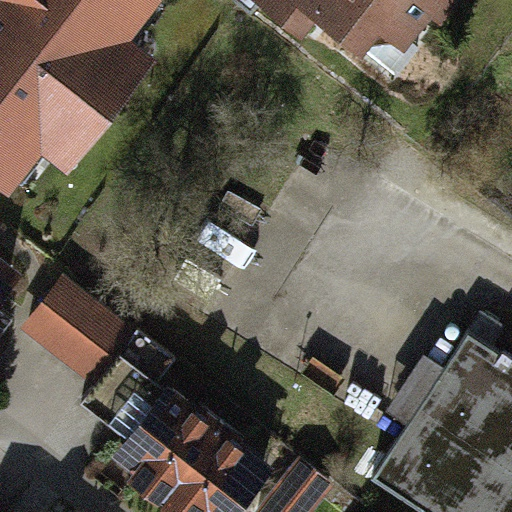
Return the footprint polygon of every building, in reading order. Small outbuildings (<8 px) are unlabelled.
[(179,0),(0,0),(0,158),(38,187),(69,146),(96,166),(181,55),(154,34),(179,0)] [(279,0),(323,34),(343,8),(421,69),(475,0),(279,0)] [(0,331),(46,267),(0,234),(0,331)] [(180,357),(69,274),(27,329),(138,412),(180,357)] [(511,511),(511,345),(485,329),(388,484),(433,511),(511,511)] [(326,511),(339,495),(187,383),(132,458),(204,511),(326,511)]
